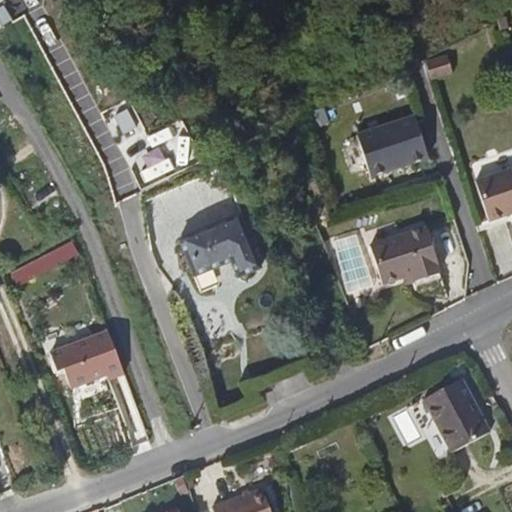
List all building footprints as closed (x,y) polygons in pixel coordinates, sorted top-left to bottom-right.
[(469,70),(462,56),(444,63),(452,78),(469,70)] [(367,156),(377,152),(370,134),(375,132),(368,115),(366,116),(358,97),(347,102),(367,156)] [(370,134),(377,152),(387,148),(381,130),(375,132),(370,134)] [(472,235),(511,223),(511,191),(509,180),(460,193),(472,235)] [(245,274),(221,222),(161,250),(179,286),(215,269),(223,285),(245,274)] [(433,265),(450,261),(443,227),(426,230),(433,265)] [(417,276),(406,237),(349,253),(360,292),(391,284),(393,291),(417,283),(416,277),(417,276)] [(320,245),(341,295),(358,291),(338,241),(320,245)] [(330,298),(341,295),(320,245),(315,247),(330,298)] [(33,358),(41,375),(45,374),(53,393),(87,381),(104,375),(92,338),(33,358)] [(37,376),(41,375),(33,358),(31,358),(37,376)] [(104,375),(87,381),(89,388),(107,382),(104,375)] [(483,440),(456,385),(416,406),(445,461),(483,440)] [(282,462),(320,444),(316,433),(278,451),(282,462)] [(258,511),(254,499),(223,511),(258,511)]
